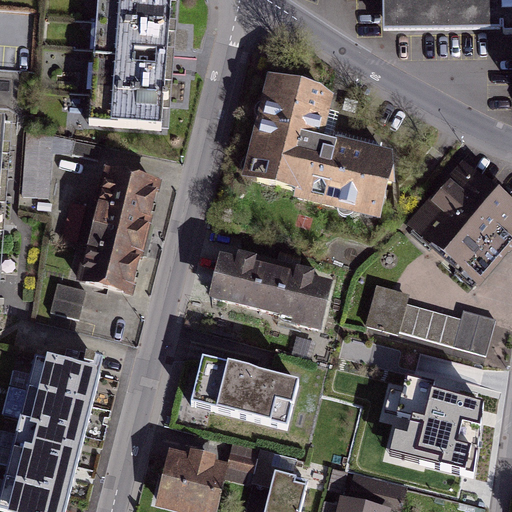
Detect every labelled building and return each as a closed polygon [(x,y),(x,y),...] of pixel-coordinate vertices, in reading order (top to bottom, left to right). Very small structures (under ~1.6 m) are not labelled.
[(169,63),(173,0),(98,0),(89,125),(163,131),(169,63)] [(511,0),(382,0),(384,35),(501,33),(501,27),(502,27),(503,34),(504,36),(510,37),(511,36),(511,0)] [(330,95),(279,82),(253,180),(294,191),(292,196),(376,218),(394,152),(320,132),(330,95)] [(511,242),(511,205),(460,164),(430,201),(407,229),(477,285),(511,242)] [(149,230),(159,187),(109,176),(84,285),(134,296),(146,243),(149,230)] [(236,271),(223,267),(209,311),(319,345),(333,301),(236,271)] [(45,280),(38,310),(50,312),(57,283),(45,280)] [(84,293),(58,287),(51,319),(77,325),(84,293)] [(408,296),(375,288),(365,326),(398,335),(408,296)] [(497,322),(462,313),(453,349),(487,358),(497,322)] [(402,454),(456,468),(467,420),(471,405),(377,377),(387,342),(352,333),(334,400),(372,410),(359,458),(398,468),(402,454)] [(96,390),(101,370),(35,354),(0,496),(0,510),(7,511),(66,511),(67,507),(74,479),(82,449),(96,390)] [(266,378),(202,362),(191,409),(288,432),(299,386),(266,378)] [(201,460),(168,451),(156,502),(198,511),(212,511),(224,465),(201,460)] [(254,474),(256,460),(231,457),(229,470),(254,474)] [(406,489),(333,471),(328,491),(402,509),(406,489)] [(302,511),(310,482),(286,476),(276,474),(266,511),(302,511)] [(387,511),(342,499),(338,511),(387,511)]
